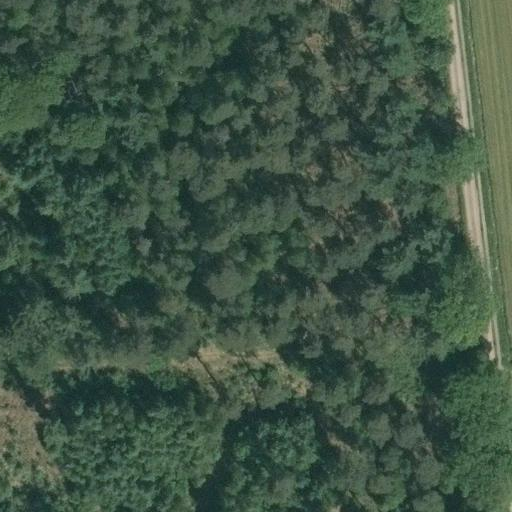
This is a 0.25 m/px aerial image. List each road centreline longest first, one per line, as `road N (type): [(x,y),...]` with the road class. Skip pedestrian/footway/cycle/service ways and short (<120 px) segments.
road 1 (track): [(508,511),(450,0)]
road 2 (track): [(0,354),(488,337)]
